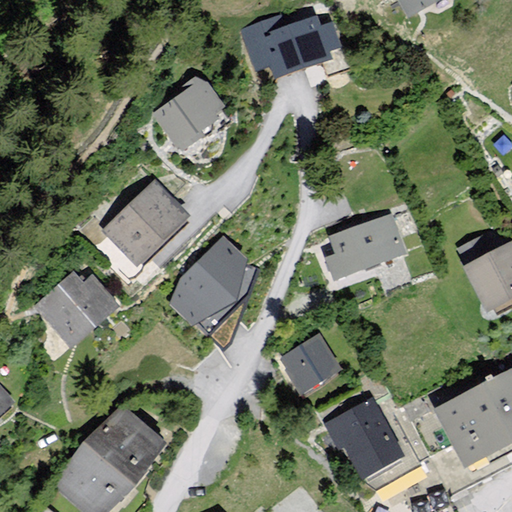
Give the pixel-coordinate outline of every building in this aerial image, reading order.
[(398,0),(408,17),(438,0),(398,0)] [(322,23),(273,39),(269,24),(243,36),(261,78),(277,74),(282,85),(338,65),(349,55),(338,27),(325,33),(322,23)] [(198,76),(150,116),(179,151),(218,120),(214,114),(223,106),(198,76)] [(152,179),(103,230),(143,269),(193,218),(152,179)] [(393,212),(328,236),(334,253),(324,257),(330,272),(336,274),(338,280),(409,255),(393,212)] [(481,234),(459,246),(465,257),(487,245),(481,234)] [(169,304),(208,335),(249,296),(259,270),(223,238),(169,304)] [(511,239),(463,264),(488,313),(511,300),(511,239)] [(72,275),(36,308),(70,345),(116,303),(91,276),(82,285),(72,275)] [(320,335),(281,358),(301,393),(341,371),(320,335)] [(511,363),(433,405),(465,466),(499,449),(511,442),(511,363)] [(0,386),(0,417),(15,403),(0,386)] [(372,397),(325,424),(338,445),(343,443),(358,468),(360,478),(364,480),(406,456),(389,427),(372,397)] [(417,511),(508,466),(499,449),(465,466),(433,405),(389,427),(406,456),(364,480),(385,509),(405,500),(411,511),(417,511)] [(121,409),(56,483),(88,511),(101,511),(161,444),(121,409)]
